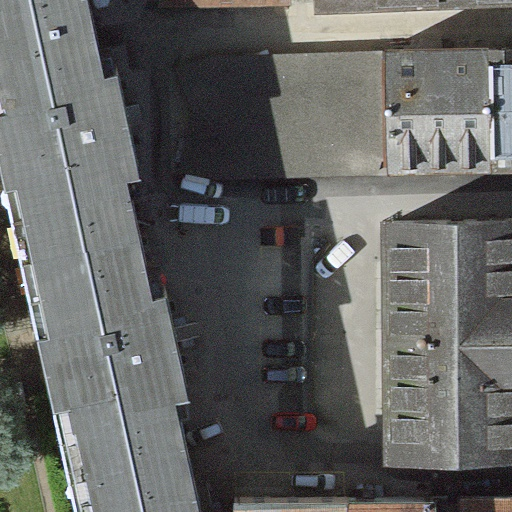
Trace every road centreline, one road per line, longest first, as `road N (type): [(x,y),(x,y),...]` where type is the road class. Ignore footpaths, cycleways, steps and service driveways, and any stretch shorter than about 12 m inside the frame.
road 1 (residential): [(511,21),(151,18)]
road 2 (residential): [(511,175),(200,183)]
road 3 (residential): [(511,454),(235,448)]
